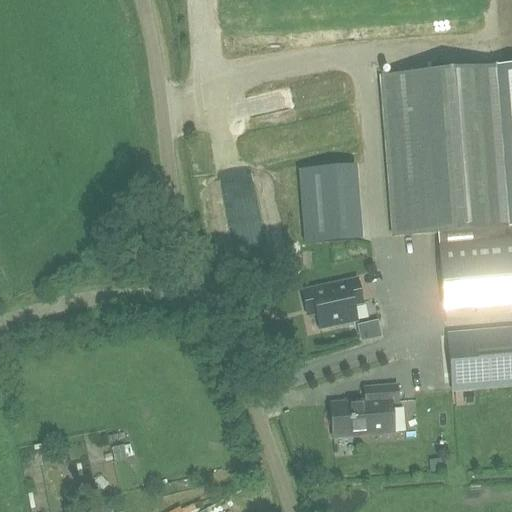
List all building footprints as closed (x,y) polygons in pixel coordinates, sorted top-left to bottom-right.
[(438,235),(445,314),(511,308),(511,67),(380,79),(394,239),(438,235)] [(312,85),(314,103),(331,101),(329,83),(312,85)] [(302,293),(307,315),(307,317),(316,315),(319,331),(357,322),(353,307),(362,305),(357,281),(302,293)] [(511,331),(448,337),(452,392),(511,387),(511,331)] [(333,440),(353,438),(393,434),(391,405),(398,404),(396,387),(363,390),(364,403),(330,406),(330,412),(328,415),(329,427),(332,429),(333,440)] [(108,511),(106,502),(90,506),(91,511),(108,511)]
